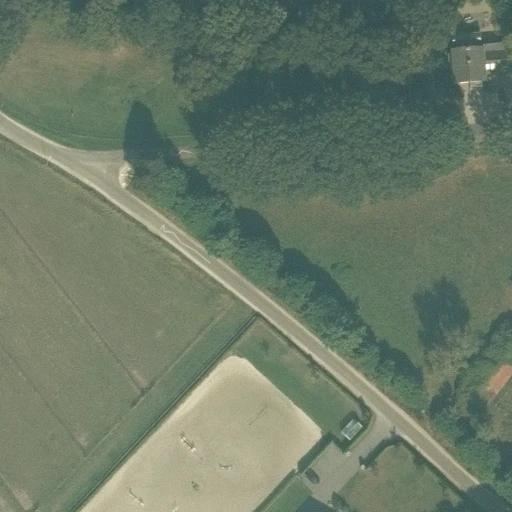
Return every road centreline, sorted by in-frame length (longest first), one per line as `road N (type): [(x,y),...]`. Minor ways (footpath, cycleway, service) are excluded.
road 1 (unclassified): [(492,511),(305,340),(151,218),(66,164)]
road 2 (unclassified): [(66,164),(511,129)]
